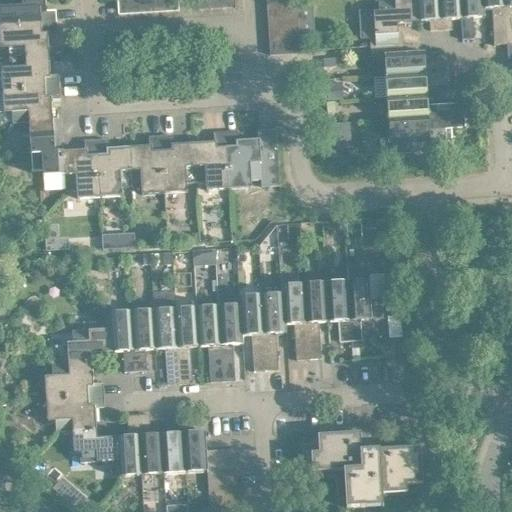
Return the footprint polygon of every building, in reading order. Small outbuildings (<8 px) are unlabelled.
[(0,3),(0,19),(0,26),(57,22),(56,10),(47,11),(46,0),(6,0),(7,3),(0,3)] [(132,13),(131,0),(119,0),(120,14),(132,13)] [(143,0),(131,0),(132,13),(144,13),(143,0)] [(155,0),(143,0),(144,13),(156,12),(155,0)] [(167,0),(155,0),(156,12),(168,11),(167,0)] [(179,0),(167,0),(168,11),(180,11),(179,0)] [(212,8),(211,0),(199,0),(200,9),(212,8)] [(223,0),(211,0),(212,8),(224,8),(223,0)] [(394,0),(379,1),(380,12),(363,13),(364,34),(371,34),(372,46),(404,44),(403,32),(399,32),(399,23),(420,22),(418,0),(394,0)] [(418,0),(420,22),(431,21),(431,31),(442,30),(440,0),(418,0)] [(462,0),(440,0),(442,30),(453,29),(453,20),(463,19),(462,0)] [(462,0),(463,19),(464,39),(475,39),(474,18),(486,17),(485,9),(484,9),(483,0),(462,0)] [(483,0),(484,9),(485,9),(495,8),(496,13),(494,13),(496,45),(508,44),(505,0),(483,0)] [(269,7),(269,19),(299,17),(298,5),(269,7)] [(269,19),(270,31),(299,29),(299,17),(269,19)] [(9,48),(10,58),(50,55),(49,34),(58,34),(57,22),(0,26),(2,48),(9,48)] [(270,31),(271,43),(300,41),(299,29),(270,31)] [(300,41),(271,43),(272,55),(301,53),(300,41)] [(386,54),(387,77),(447,73),(447,62),(426,63),(425,52),(386,54)] [(3,68),(4,90),(61,87),(60,75),(51,76),(50,55),(10,58),(10,67),(3,68)] [(326,58),(324,58),(325,68),(338,67),(338,57),(326,58)] [(387,77),(389,98),(428,96),(428,85),(448,84),(447,73),(387,77)] [(343,83),(327,83),(328,100),(344,100),(343,83)] [(14,123),(31,122),(31,121),(54,120),(54,119),(53,99),(62,99),(61,87),(4,90),(6,113),(13,112),(14,123)] [(389,98),(390,120),(466,115),(465,103),(433,105),(433,106),(429,107),(428,96),(389,98)] [(336,101),(328,102),(329,112),(337,111),(336,101)] [(466,115),(390,120),(391,137),(381,137),(382,154),(442,151),(441,129),(466,127),(466,115)] [(45,176),(66,175),(67,175),(66,151),(63,152),(60,118),(54,119),(54,120),(31,121),(31,122),(34,172),(44,171),(45,176)] [(346,123),(329,124),(330,142),(347,141),(346,123)] [(239,132),(227,132),(231,189),(253,188),(252,180),(262,180),(263,187),(281,186),(278,129),(259,130),(260,139),(239,141),(239,132)] [(215,142),(195,143),(198,183),(208,183),(208,190),(231,189),(227,132),(215,133),(215,142)] [(151,146),(130,147),(133,187),(143,187),(143,194),(166,193),(162,136),(150,137),(151,146)] [(174,136),(162,136),(166,193),(188,192),(188,184),(198,183),(195,143),(175,145),(174,136)] [(67,175),(66,175),(67,191),(78,191),(79,198),(101,197),(98,140),(86,141),(86,150),(66,151),(67,175)] [(110,140),(98,140),(101,197),(124,196),(123,188),(133,187),(130,147),(110,149),(110,140)] [(363,223),(349,223),(349,239),(363,238),(363,223)] [(302,224),(289,225),(290,241),(302,240),(302,224)] [(187,237),(188,244),(199,243),(198,232),(191,233),(187,237)] [(117,234),(104,235),(105,250),(118,249),(117,234)] [(206,250),(195,250),(196,261),(201,260),(207,255),(206,250)] [(174,253),(162,253),(162,264),(174,264),(174,253)] [(371,280),(348,281),(352,341),(363,341),(362,320),(373,320),(371,280)] [(348,281),(327,283),(329,322),(340,322),(341,342),(352,341),(348,281)] [(327,283),(305,284),(310,360),(323,359),(321,327),(319,327),(319,323),(329,322),(327,283)] [(282,285),(283,294),(284,294),(286,325),(287,325),(297,324),(297,329),(295,329),(297,361),(310,360),(305,284),(282,285)] [(283,294),(263,295),(267,371),(280,370),(278,338),(276,338),(276,334),(288,333),(287,325),(286,325),(284,294),(283,294)] [(240,296),(240,305),(241,305),(243,336),(254,335),(255,340),(253,340),(255,372),(267,371),(263,295),(240,296)] [(240,305),(219,306),(224,382),(236,381),(234,349),(232,349),(232,345),(244,345),(243,336),(241,305),(240,305)] [(219,306),(198,307),(200,347),(211,347),(211,351),(210,351),(211,383),(224,382),(219,306)] [(198,307),(176,309),(181,385),(193,384),(191,352),(189,352),(189,348),(200,347),(198,307)] [(176,309),(155,310),(157,350),(168,349),(168,353),(167,354),(169,385),(181,385),(176,309)] [(155,310),(133,311),(137,372),(148,371),(147,351),(157,350),(155,310)] [(110,313),(111,329),(112,329),(114,353),(124,352),(126,373),(137,372),(133,311),(110,313)] [(69,343),(70,364),(70,365),(93,364),(92,354),(114,353),(112,329),(111,329),(73,331),(74,342),(69,343)] [(46,376),(47,399),(104,395),(103,384),(94,384),(93,364),(70,365),(70,364),(53,365),(54,376),(46,376)] [(57,432),(74,431),(74,430),(97,428),(96,408),(105,407),(104,395),(47,399),(49,421),(57,421),(57,432)] [(143,475),(165,474),(162,434),(152,435),(151,414),(140,415),(143,475)] [(121,476),(143,475),(140,415),(129,416),(130,436),(119,437),(121,460),(120,460),(121,476)] [(186,472),(209,471),(208,463),(208,451),(206,431),(195,432),(194,422),(183,423),(186,472)] [(165,474),(186,472),(183,423),(172,424),(173,433),(162,434),(165,474)] [(82,462),(120,460),(121,460),(119,437),(98,438),(97,428),(74,430),(74,431),(76,452),(81,452),(82,462)] [(345,470),(348,508),(367,506),(366,500),(384,499),(383,486),(424,483),(422,447),(362,450),(361,433),(319,435),(322,472),(345,470)] [(24,458),(30,463),(38,454),(32,448),(24,458)] [(208,451),(208,463),(237,461),(236,449),(208,451)] [(209,471),(209,475),(238,473),(237,461),(208,463),(209,471)] [(209,475),(210,487),(239,485),(238,473),(209,475)] [(210,487),(210,499),(240,497),(239,485),(210,487)] [(85,496),(75,506),(81,511),(85,511),(93,503),(85,496)] [(240,497),(210,499),(211,511),(240,509),(240,497)]
